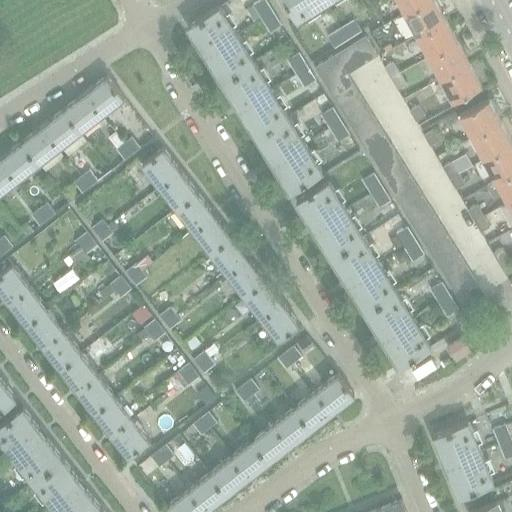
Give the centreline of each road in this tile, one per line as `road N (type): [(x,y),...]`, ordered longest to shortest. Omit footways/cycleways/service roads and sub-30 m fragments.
road 1 (residential): [(386,413),(140,26)]
road 2 (residential): [(0,338),(146,511)]
road 3 (residential): [(246,511),(386,413)]
road 4 (residential): [(140,26),(0,111)]
road 5 (residential): [(386,413),(466,372),(511,330)]
